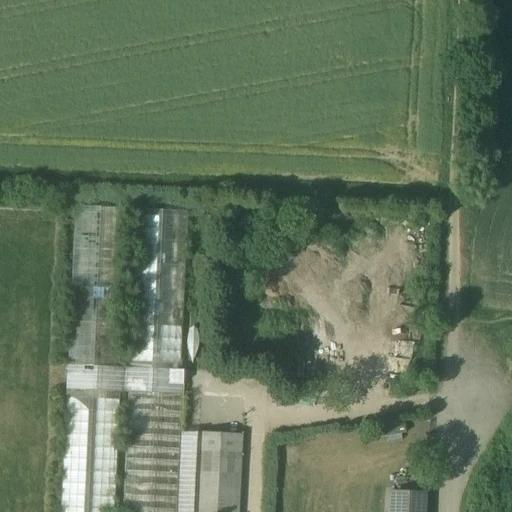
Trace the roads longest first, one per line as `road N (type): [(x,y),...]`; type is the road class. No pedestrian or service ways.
road 1 (track): [(454,419),(467,0)]
road 2 (unknown): [(454,401),(250,417),(249,511)]
